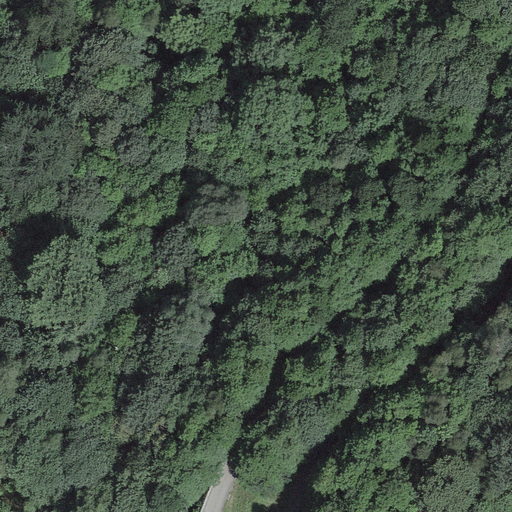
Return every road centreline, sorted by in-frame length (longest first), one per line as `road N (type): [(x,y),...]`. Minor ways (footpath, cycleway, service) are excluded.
road 1 (residential): [(511,77),(434,237),(401,279),(286,385),(241,447),(211,511)]
road 2 (residential): [(296,511),(326,449),(511,283)]
